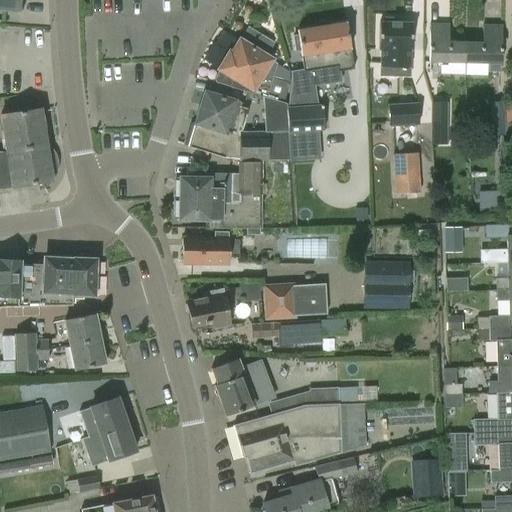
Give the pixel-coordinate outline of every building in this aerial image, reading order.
[(0,0),(0,9),(20,12),(20,0),(0,0)] [(303,72),(317,70),(318,81),(339,78),(338,71),(353,69),(345,23),(297,31),(297,36),(292,37),(294,51),(300,50),(303,72)] [(379,50),(381,50),(380,76),(407,77),(408,51),(409,25),(379,24),(379,50)] [(428,63),(487,64),(499,64),(500,27),(482,27),(481,45),(447,44),(448,26),(429,26),(428,63)] [(270,61),(237,40),(227,57),(224,56),(216,69),(220,71),(215,79),(216,82),(228,86),(228,88),(262,97),(275,101),(286,105),(287,95),(290,88),(279,85),(278,89),(268,86),(271,75),(264,70),(270,61)] [(287,146),(287,133),(286,107),(286,105),(275,101),(262,97),(264,135),(239,135),(248,105),(203,92),(187,146),(234,161),(287,160),(287,146)] [(490,135),(503,136),(503,123),(503,102),(490,102),(490,135)] [(503,123),(511,123),(511,102),(503,102),(503,123)] [(430,128),(431,141),(437,140),(437,128),(445,129),(446,103),(431,103),(430,128)] [(417,104),(387,105),(388,125),(418,124),(417,104)] [(295,107),(286,107),(287,133),(317,131),(323,131),(321,105),(295,107)] [(289,173),(299,175),(316,174),(315,160),(318,160),(317,131),(287,133),(287,146),(287,160),(289,160),(289,173)] [(418,153),(394,154),(396,194),(420,192),(418,153)] [(208,228),(246,229),(259,229),(261,229),(261,162),(237,162),(237,174),(230,174),(230,173),(209,173),(209,177),(174,176),(174,221),(208,221),(208,228)] [(367,208),(354,209),(355,220),(367,219),(367,208)] [(504,264),(511,263),(511,223),(484,225),(485,238),(503,237),(504,264)] [(465,227),(445,228),(446,239),(466,238),(465,227)] [(180,264),(213,265),(213,259),(226,259),(227,232),(213,232),(213,237),(200,237),(200,238),(181,238),(181,250),(178,252),(178,258),(180,260),(180,264)] [(286,253),(320,255),(320,241),(287,239),(286,253)] [(504,260),(503,248),(483,249),(483,261),(504,260)] [(0,307),(17,307),(20,264),(20,261),(0,255),(0,307)] [(43,265),(20,264),(17,307),(55,306),(55,305),(56,259),(43,259),(43,265)] [(55,305),(55,306),(72,306),(73,295),(95,295),(95,277),(93,277),(93,259),(73,259),(56,259),(55,305)] [(364,309),(408,309),(408,261),(364,261),(364,309)] [(495,290),(495,291),(511,290),(511,263),(504,264),(505,278),(495,278),(495,290)] [(445,292),(467,291),(466,278),(444,278),(445,292)] [(224,302),(240,299),(241,303),(259,300),(259,282),(238,283),(239,287),(202,294),(203,298),(186,301),(191,327),(210,323),(211,328),(229,325),(224,302)] [(325,284),(296,286),(297,316),(326,314),(325,284)] [(297,316),(296,286),(264,287),(266,317),(297,316)] [(511,290),(495,291),(495,301),(506,301),(506,315),(487,316),(487,317),(477,318),(478,330),(488,330),(488,329),(511,327),(511,290)] [(69,346),(100,339),(95,314),(63,321),(69,346)] [(446,330),(458,330),(458,316),(446,316),(446,330)] [(298,322),(299,337),(336,336),(335,319),(298,322)] [(335,319),(336,336),(345,335),(345,319),(335,319)] [(298,337),(299,337),(298,322),(276,323),(276,321),(251,324),(252,338),(280,336),(280,342),(298,341),(298,337)] [(511,327),(488,329),(488,330),(478,330),(476,330),(477,341),(488,341),(495,341),(495,366),(496,366),(496,367),(511,366),(511,327)] [(15,333),(17,371),(36,370),(36,361),(48,360),(47,339),(35,339),(35,332),(15,333)] [(105,364),(100,339),(69,346),(74,371),(105,364)] [(235,360),(211,369),(216,382),(212,384),(225,417),(275,398),(260,359),(238,367),(235,360)] [(495,394),(511,393),(511,366),(496,367),(496,380),(487,380),(488,393),(495,393),(495,394)] [(452,371),(442,372),(443,384),(443,395),(461,394),(461,384),(452,384),(452,371)] [(338,387),(309,388),(309,391),(311,404),(338,404),(338,387)] [(356,387),(347,387),(347,404),(357,404),(356,387)] [(473,433),(511,431),(511,393),(495,394),(496,419),(490,419),(472,420),(472,433),(473,433)] [(100,434),(125,425),(116,398),(90,407),(90,408),(79,412),(84,426),(96,422),(100,434)] [(303,404),(270,414),(231,425),(241,460),(244,459),(248,475),(293,462),(294,466),(308,462),(364,446),(363,403),(357,404),(303,404)] [(29,458),(30,468),(52,464),(49,452),(50,452),(40,405),(0,412),(0,460),(30,455),(30,458),(29,458)] [(135,452),(125,425),(100,434),(106,451),(94,455),(97,464),(109,460),(110,461),(135,452)] [(511,431),(473,433),(473,445),(497,445),(497,470),(511,469),(511,431)] [(464,446),(464,433),(448,433),(448,446),(464,446)] [(336,504),(329,480),(356,473),(352,457),(314,466),(317,479),(288,488),(290,494),(261,503),(263,511),(311,511),(327,507),(327,506),(336,504)] [(0,473),(30,468),(29,458),(0,463),(0,473)] [(442,495),(440,459),(420,460),(422,496),(442,495)] [(511,495),(493,496),(493,499),(493,510),(511,508),(511,469),(497,470),(489,471),(489,482),(511,481),(511,495)] [(96,475),(75,480),(78,492),(98,488),(96,475)] [(112,511),(153,511),(150,496),(111,503),(111,504),(112,511)] [(483,510),(493,510),(493,499),(481,500),(481,508),(483,508),(483,510)]
